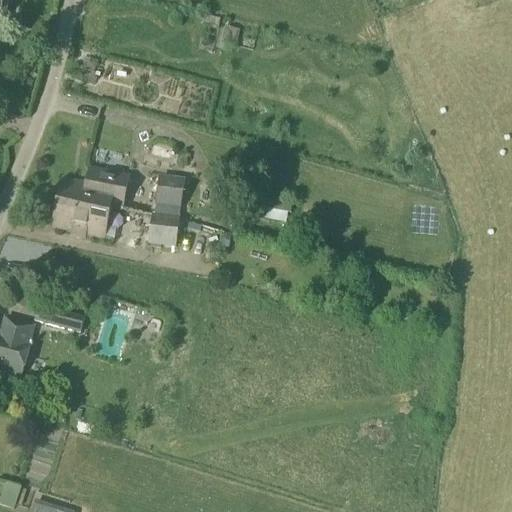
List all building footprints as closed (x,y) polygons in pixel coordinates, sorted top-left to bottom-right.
[(239,33),(225,29),(221,45),(235,48),(239,33)] [(95,62),(84,59),(81,72),(92,75),(95,62)] [(33,84),(30,81),(26,82),(24,86),(27,89),(31,88),(33,84)] [(58,197),(110,208),(121,211),(128,180),(88,172),(85,186),(62,181),(58,197)] [(177,219),(178,219),(179,211),(180,211),(184,183),(158,180),(154,207),(155,207),(153,218),(177,219)] [(110,208),(58,197),(51,230),(103,241),(110,208)] [(264,201),(260,221),(284,226),(288,205),(264,201)] [(177,219),(153,218),(152,220),(147,247),(175,251),(178,223),(178,219),(177,219)] [(33,324),(79,336),(84,320),(37,308),(33,324)] [(107,354),(128,358),(135,319),(114,315),(107,354)] [(0,373),(20,379),(29,345),(27,345),(32,329),(4,322),(0,335),(0,373)] [(63,511),(35,503),(31,511),(63,511)]
